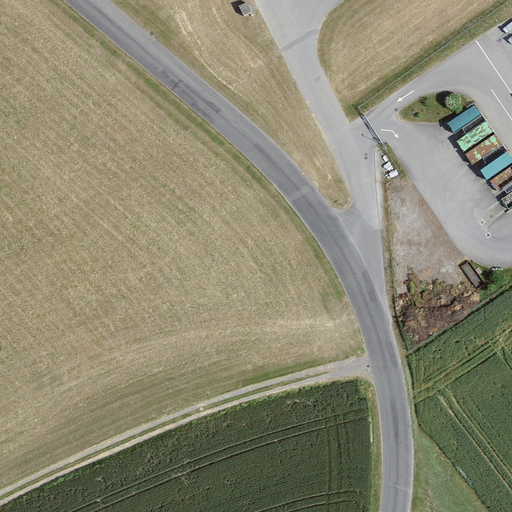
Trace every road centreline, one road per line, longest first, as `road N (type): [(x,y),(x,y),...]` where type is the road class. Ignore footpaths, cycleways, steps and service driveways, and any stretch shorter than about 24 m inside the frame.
road 1 (unclassified): [(395,511),(394,411),(376,333),(346,260),(270,159),(87,0)]
road 2 (track): [(0,499),(218,403),(384,362)]
